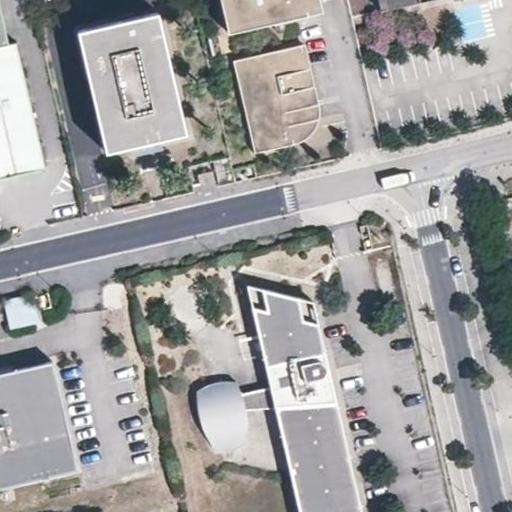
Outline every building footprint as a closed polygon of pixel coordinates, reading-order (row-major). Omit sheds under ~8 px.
[(315,5),(314,0),(221,0),(229,30),(308,12),(307,7),(315,5)] [(314,0),(315,5),(307,7),(308,12),(320,9),(318,0),(314,0)] [(385,0),(388,10),(430,0),(385,0)] [(0,43),(9,42),(0,5),(0,43)] [(160,137),(187,131),(159,10),(79,28),(107,149),(134,143),(132,134),(158,128),(160,137)] [(0,176),(47,166),(17,40),(9,42),(0,43),(0,176)] [(318,116),(301,42),(298,43),(312,103),(294,136),(295,141),(318,116)] [(312,103),(298,43),(234,58),(256,150),(295,141),(294,136),(312,103)] [(158,128),(132,134),(134,143),(160,137),(158,128)] [(202,182),(217,179),(214,169),(200,173),(202,182)] [(360,507),(336,401),(324,402),(313,354),(324,352),(312,300),(246,284),(258,336),(268,334),(272,350),(262,353),(270,388),(240,395),(235,383),(220,381),(209,384),(205,386),(196,392),(203,427),(215,449),(227,450),(235,447),(244,443),(245,420),(244,408),(274,406),(290,474),(298,511),(349,511),(349,510),(360,507)] [(41,320),(36,295),(6,302),(12,326),(41,320)] [(272,350),(268,334),(258,336),(262,353),(272,350)] [(336,401),(324,352),(313,354),(324,402),(336,401)] [(0,487),(77,471),(54,371),(52,362),(0,373),(0,487)]
